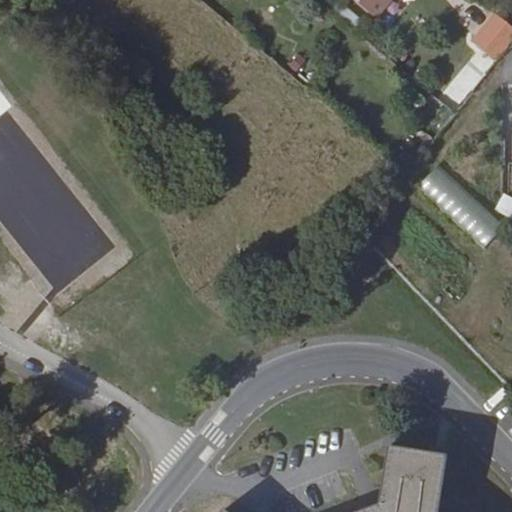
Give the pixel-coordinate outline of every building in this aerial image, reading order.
[(354,0),(375,18),(390,0),(354,0)] [(511,44),(511,29),(493,13),(470,40),(497,63),(511,44)] [(472,59),(437,97),(453,112),(487,73),(472,59)] [(482,248),(502,227),(438,165),(418,186),(482,248)] [(495,213),(511,218),(511,198),(502,195),(495,213)] [(438,511),(449,455),(389,446),(379,503),(357,511),(229,511),(225,508),(221,511),(438,511)]
